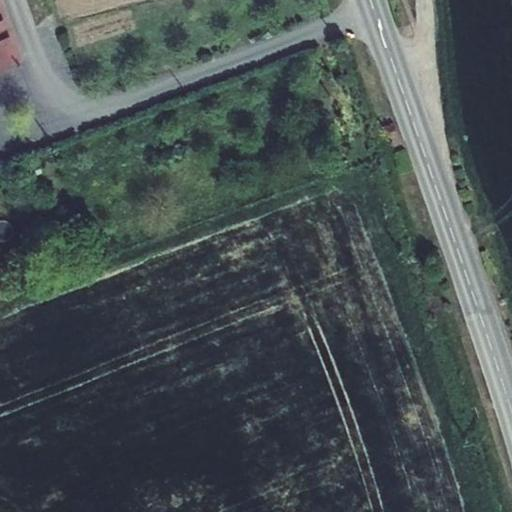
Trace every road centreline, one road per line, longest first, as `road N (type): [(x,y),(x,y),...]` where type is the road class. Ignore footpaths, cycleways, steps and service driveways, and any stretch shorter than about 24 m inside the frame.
road 1 (secondary): [(511,412),(370,0)]
road 2 (track): [(422,0),(423,150)]
